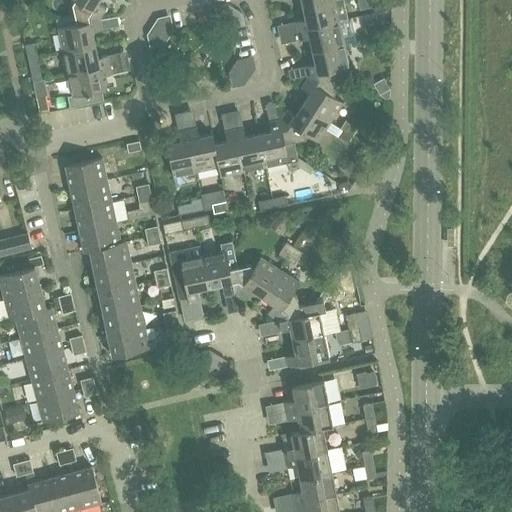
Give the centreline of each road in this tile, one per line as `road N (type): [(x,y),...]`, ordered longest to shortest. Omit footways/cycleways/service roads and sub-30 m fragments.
road 1 (tertiary): [(424,511),(432,0)]
road 2 (residential): [(111,425),(38,150)]
road 3 (residential): [(155,118),(267,91),(275,80),(258,0)]
road 4 (residential): [(243,495),(235,453),(252,404),(245,342),(223,327),(205,331)]
road 5 (residential): [(38,150),(155,118)]
